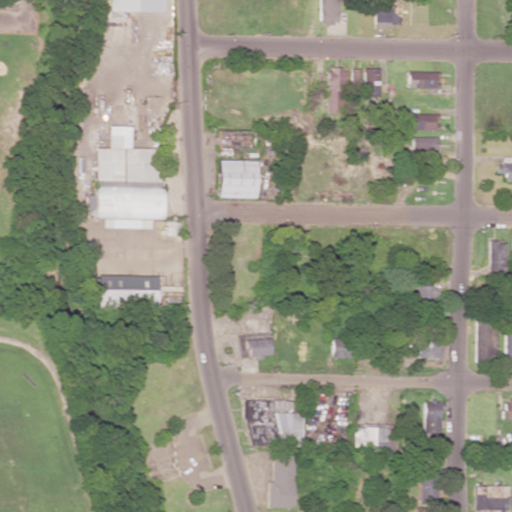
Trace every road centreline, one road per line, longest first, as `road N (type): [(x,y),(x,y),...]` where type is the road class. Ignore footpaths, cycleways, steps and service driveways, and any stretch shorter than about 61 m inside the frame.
road 1 (tertiary): [(184,0),(204,330),(244,511)]
road 2 (residential): [(465,0),(457,511)]
road 3 (residential): [(511,53),(186,45)]
road 4 (residential): [(511,221),(196,210)]
road 5 (residential): [(511,388),(214,381)]
